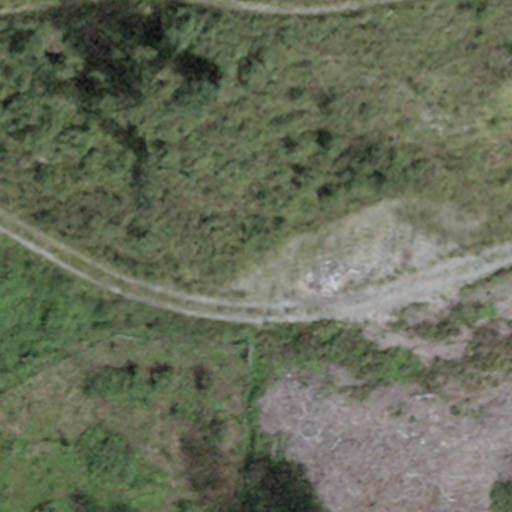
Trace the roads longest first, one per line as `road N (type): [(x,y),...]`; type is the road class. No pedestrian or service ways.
road 1 (track): [(511,250),(335,305),(232,315),(153,298),(0,220)]
road 2 (track): [(226,0),(267,7),(380,0)]
